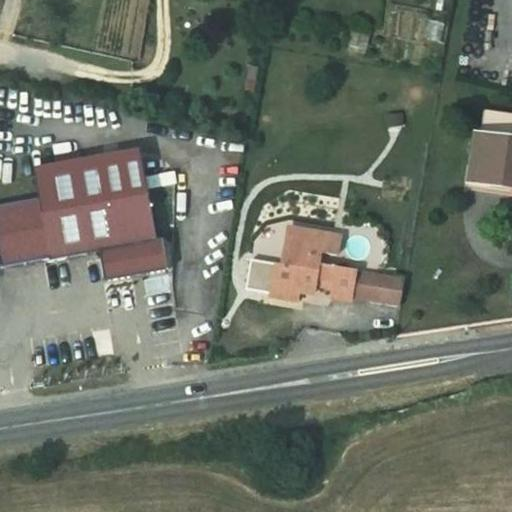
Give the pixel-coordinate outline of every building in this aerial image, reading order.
[(439,0),(425,0),(425,8),(439,9),(439,0)] [(367,48),(370,33),(354,31),(350,45),(367,48)] [(472,182),(511,187),(511,115),(485,112),(481,138),(478,137),(472,182)] [(402,116),(388,118),(389,127),(403,125),(402,116)] [(157,241),(140,150),(34,170),(39,200),(50,260),(50,262),(99,253),(157,241)] [(39,200),(0,207),(0,263),(1,269),(50,260),(39,200)] [(297,301),(299,292),(314,294),(315,286),(317,278),(336,282),(334,289),(333,298),(351,301),(352,298),(356,271),(319,265),(321,253),(337,256),(340,238),(289,229),(283,266),(277,265),(277,266),(272,293),(271,297),(297,301)] [(99,253),(105,283),(169,271),(163,240),(157,241),(99,253)] [(262,291),(272,293),(277,266),(267,264),(262,265),(258,269),(255,284),(258,289),(262,291)] [(352,298),(369,301),(373,274),(356,271),(352,298)] [(400,307),(405,280),(373,274),(369,301),(400,307)] [(315,286),(334,289),(336,282),(317,278),(315,286)]
